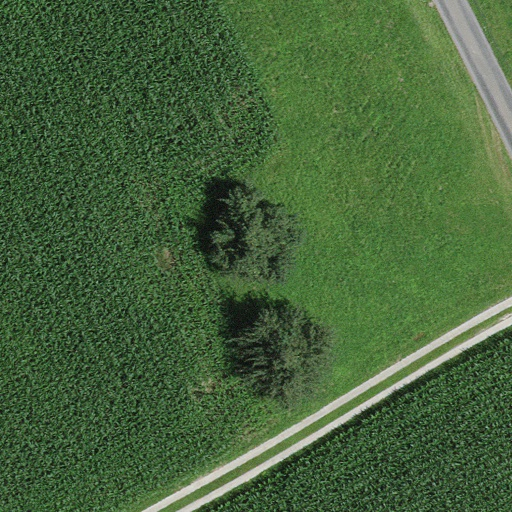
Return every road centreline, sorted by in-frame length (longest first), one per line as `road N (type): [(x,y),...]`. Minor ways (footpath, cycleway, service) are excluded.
road 1 (track): [(182,511),(511,314)]
road 2 (unclassified): [(453,0),(511,118)]
